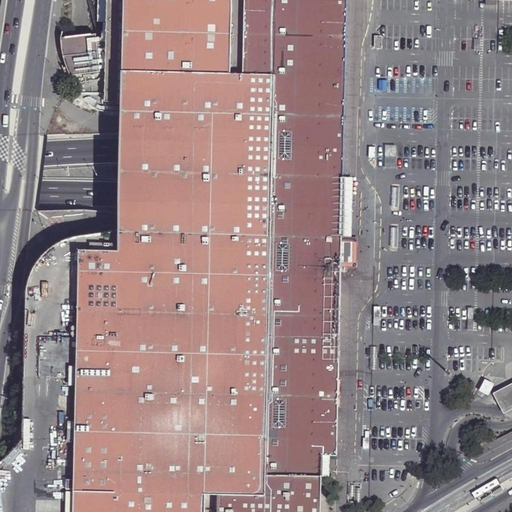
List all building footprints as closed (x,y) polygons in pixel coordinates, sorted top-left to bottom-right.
[(342,235),(343,228),(343,213),(345,138),(345,126),(347,0),(97,0),(96,19),(97,25),(106,25),(106,45),(97,45),(61,50),(65,66),(65,68),(62,70),(73,88),(74,89),(87,103),(100,111),(101,108),(104,102),(123,102),(123,126),(122,153),(120,248),(81,248),(79,330),(74,511),(206,511),(207,494),(218,495),(217,511),(320,511),(322,466),(323,457),(337,456),(343,269),(345,268),(345,265),(355,265),(355,236),(342,235)] [(497,10),(497,0),(485,0),(485,9),(497,10)] [(96,36),(62,41),(60,48),(61,50),(97,45),(96,36)] [(414,384),(384,384),(384,411),(413,411),(414,384)] [(511,384),(490,396),(500,416),(511,410),(510,408),(511,407),(511,384)]
